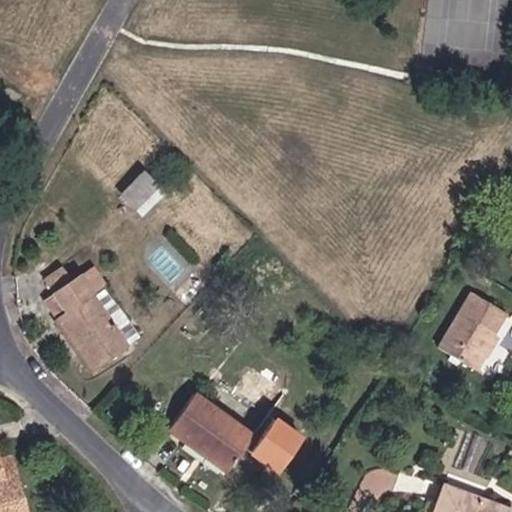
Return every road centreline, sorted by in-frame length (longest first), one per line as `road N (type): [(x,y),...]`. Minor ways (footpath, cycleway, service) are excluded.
road 1 (residential): [(0,227),(124,0)]
road 2 (residential): [(152,511),(0,358)]
